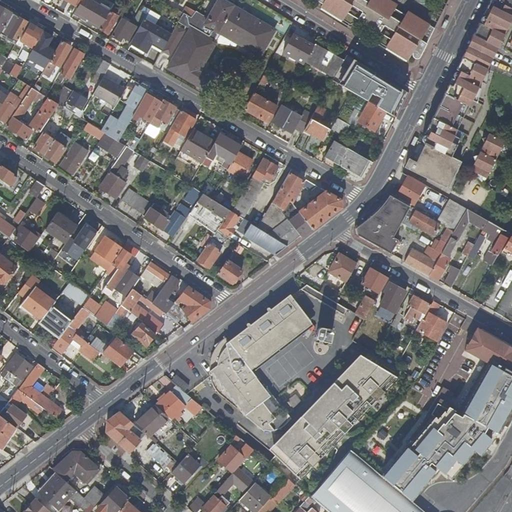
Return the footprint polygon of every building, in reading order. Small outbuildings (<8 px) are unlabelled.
[(90,0),(91,0),(90,0),(82,0),(79,5),(75,14),(81,17),(81,18),(100,29),(110,11),(91,0),(90,0)] [(218,0),(208,17),(197,11),(196,12),(192,17),(185,12),(179,21),(191,28),(169,68),(211,92),(219,79),(202,69),(217,42),(215,40),(220,32),(261,56),(276,30),(225,0),(218,0)] [(317,0),(322,3),(321,5),(351,23),(353,22),(355,22),(357,21),(359,21),(362,21),(363,21),(374,28),(376,30),(377,32),(378,34),(378,35),(378,37),(378,38),(378,40),(408,58),(412,52),(412,54),(412,56),(414,57),(416,58),(417,57),(419,57),(420,56),(421,55),(435,26),(409,10),(407,14),(403,21),(392,14),(396,7),(398,4),(391,0),(317,0)] [(480,22),(474,35),(498,47),(499,47),(511,20),(511,0),(490,0),(487,8),(490,10),(489,11),(489,13),(488,14),(487,14),(486,14),(485,15),(484,15),(483,16),(482,17),(482,18),(482,19),(482,20),(482,21),(482,22),(483,23),(480,22)] [(120,5),(115,3),(110,11),(100,29),(108,33),(118,16),(114,13),(117,8),(118,9),(120,5)] [(13,13),(0,5),(0,30),(3,32),(4,31),(13,13)] [(188,6),(185,12),(192,17),(196,12),(197,11),(188,6)] [(403,21),(407,14),(396,7),(392,14),(403,21)] [(135,19),(142,23),(146,16),(147,14),(140,11),(135,19)] [(8,35),(18,41),(29,22),(13,13),(4,31),(9,34),(8,35)] [(173,32),(146,16),(142,23),(130,43),(146,53),(153,42),(163,48),(173,32)] [(136,27),(123,19),(113,36),(121,41),(124,37),(129,40),(136,27)] [(20,41),(34,48),(44,31),(31,23),(20,41)] [(177,25),(173,32),(163,48),(162,50),(170,55),(185,30),(177,25)] [(53,36),(44,31),(34,48),(28,58),(45,68),(55,51),(47,46),(53,36)] [(295,59),(305,64),(307,60),(315,46),(294,34),(289,44),(300,50),(295,59)] [(487,69),(492,58),(498,47),(474,35),(468,46),(463,58),(487,69)] [(72,47),(62,41),(51,60),(61,66),(72,47)] [(330,53),(315,45),(315,46),(307,60),(335,77),(339,69),(344,60),(330,52),(330,53)] [(61,73),(71,78),(84,54),(75,49),(61,73)] [(0,67),(2,69),(7,59),(8,58),(0,53),(0,67)] [(300,72),(274,58),(268,69),(294,83),(300,72)] [(424,143),(423,144),(426,145),(452,158),(464,132),(458,129),(471,103),(479,88),(481,82),(487,85),(491,71),(487,69),(463,58),(457,70),(460,72),(460,73),(458,72),(457,72),(456,72),(456,73),(455,74),(454,74),(454,75),(454,76),(454,77),(454,78),(455,79),(456,80),(455,82),(454,84),(453,85),(450,83),(428,128),(431,129),(430,132),(428,135),(427,134),(427,135),(426,135),(425,136),(424,137),(424,138),(424,139),(424,140),(424,141),(424,142),(424,143)] [(23,68),(7,59),(2,69),(17,78),(23,68)] [(104,77),(111,64),(104,60),(92,82),(99,86),(104,77)] [(370,79),(373,74),(366,70),(359,80),(339,69),(335,77),(333,80),(353,91),(363,97),(366,87),(370,79)] [(375,71),(373,74),(370,79),(366,87),(378,94),(377,97),(379,98),(376,105),(387,111),(397,117),(408,96),(406,90),(375,71)] [(71,78),(61,73),(60,72),(56,79),(61,82),(64,77),(69,80),(71,78)] [(271,78),(264,75),(257,88),(263,91),(271,78)] [(125,89),(104,77),(99,86),(94,93),(116,106),(119,99),(125,89)] [(139,89),(141,85),(131,79),(131,80),(136,83),(136,87),(139,89)] [(143,82),(141,85),(139,89),(136,87),(136,83),(131,80),(125,89),(119,99),(124,102),(128,100),(131,102),(123,116),(113,110),(102,130),(106,133),(118,140),(134,113),(147,90),(150,86),(143,82)] [(18,94),(24,99),(32,88),(28,85),(26,83),(18,94)] [(66,86),(56,102),(59,104),(64,107),(73,90),(66,86)] [(9,95),(0,88),(0,107),(6,99),(9,95)] [(32,125),(41,131),(59,104),(56,102),(47,96),(34,88),(32,88),(24,99),(12,117),(13,118),(8,126),(27,140),(33,131),(26,126),(28,123),(21,119),(35,98),(39,101),(41,97),(47,101),(32,125)] [(479,88),(471,103),(477,106),(482,89),(479,88)] [(24,99),(18,94),(12,90),(9,95),(6,99),(7,100),(0,110),(0,116),(5,121),(6,119),(8,117),(11,119),(12,117),(24,99)] [(161,99),(147,90),(134,113),(138,116),(140,112),(145,112),(151,116),(161,99)] [(74,91),(64,107),(74,113),(81,117),(85,111),(82,109),(88,99),(74,91)] [(278,105),(255,92),(245,109),(269,122),(278,105)] [(162,120),(172,126),(181,111),(163,100),(150,122),(158,127),(162,120)] [(375,131),(387,111),(376,105),(370,101),(358,121),(375,131)] [(305,129),(325,140),(331,129),(324,125),(326,122),(322,119),(328,109),(319,105),(310,121),(305,129)] [(297,125),(305,130),(305,129),(310,121),(283,106),(274,122),(293,133),(297,125)] [(196,119),(181,111),(172,126),(164,140),(172,144),(178,133),(185,137),(196,119)] [(342,138),(351,128),(341,119),(332,128),(342,138)] [(216,141),(203,133),(194,128),(182,149),(204,161),(216,141)] [(203,133),(216,141),(217,139),(204,131),(203,133)] [(72,140),(61,132),(56,140),(45,155),(56,163),(72,140)] [(35,148),(45,155),(56,140),(45,133),(35,148)] [(242,145),(220,133),(217,139),(216,141),(204,161),(202,163),(208,167),(217,152),(226,158),(225,160),(231,163),(238,151),(242,145)] [(124,146),(106,134),(99,144),(117,156),(118,155),(119,156),(127,146),(125,144),(124,146)] [(136,134),(128,147),(132,149),(133,150),(141,137),(136,134)] [(474,163),(470,171),(471,171),(486,179),(504,142),(488,134),(486,137),(481,139),(483,144),(478,155),(472,157),(474,163)] [(368,159),(335,140),(326,157),(359,175),(368,159)] [(448,187),(460,162),(452,158),(426,145),(417,163),(409,159),(408,163),(406,167),(448,187)] [(120,166),(132,149),(128,147),(127,146),(114,165),(116,167),(118,164),(120,166)] [(84,158),(71,149),(60,165),(74,174),(84,158)] [(245,173),(250,165),(253,160),(238,151),(231,163),(228,168),(243,177),(245,173)] [(190,166),(195,161),(185,152),(180,157),(190,166)] [(143,171),(150,160),(141,155),(134,165),(143,171)] [(279,166),(264,157),(232,211),(240,216),(245,219),(266,183),(262,180),(265,176),(269,178),(272,174),(274,175),(279,166)] [(0,164),(0,202),(4,198),(0,195),(0,177),(11,185),(17,176),(0,164)] [(116,176),(111,172),(101,187),(116,198),(126,183),(122,180),(126,174),(120,170),(116,176)] [(306,181),(290,172),(258,227),(288,245),(301,235),(303,237),(343,207),(342,199),(327,190),(313,201),(299,211),(297,208),(288,216),(283,210),(290,200),(293,201),(304,183),(313,189),(318,185),(307,179),(306,181)] [(419,197),(426,186),(409,176),(397,195),(414,205),(418,197),(419,197)] [(29,193),(37,198),(45,186),(38,181),(29,193)] [(122,200),(143,215),(151,204),(129,189),(122,200)] [(198,221),(215,233),(217,230),(231,210),(211,198),(203,193),(198,201),(207,207),(198,221)] [(433,235),(440,224),(437,222),(389,195),(387,198),(385,201),(382,204),(381,206),(379,208),(375,212),(373,214),(370,217),(367,219),(364,221),(362,223),(356,227),(357,235),(391,254),(397,243),(400,245),(401,242),(399,241),(399,240),(392,237),(401,222),(416,230),(418,226),(433,235)] [(37,214),(45,203),(37,198),(29,209),(37,214)] [(450,200),(437,222),(440,224),(447,228),(454,232),(467,209),(450,200)] [(478,201),(472,212),(489,221),(494,224),(500,213),(478,201)] [(145,217),(174,237),(192,211),(187,207),(182,215),(175,211),(169,220),(165,217),(168,213),(162,208),(154,204),(145,217)] [(469,221),(484,229),(489,221),(472,212),(467,209),(454,232),(429,275),(438,280),(451,258),(448,257),(469,221)] [(14,220),(19,224),(26,213),(21,210),(14,220)] [(232,227),(240,216),(232,211),(231,210),(217,230),(229,237),(234,229),(232,227)] [(78,226),(58,212),(46,229),(66,243),(70,237),(78,226)] [(0,230),(9,238),(12,233),(16,229),(0,217),(0,214),(1,214),(0,213),(0,230)] [(33,223),(26,218),(23,222),(30,227),(33,223)] [(484,260),(492,265),(510,233),(494,224),(489,221),(484,229),(483,230),(490,234),(487,239),(493,243),(484,260)] [(33,234),(35,230),(30,227),(23,222),(21,225),(33,234)] [(98,231),(92,227),(86,223),(74,240),(70,237),(66,243),(62,249),(67,252),(69,248),(80,256),(86,248),(94,236),(98,231)] [(277,253),(288,245),(258,227),(252,223),(245,234),(277,253)] [(42,235),(35,230),(33,234),(21,225),(14,235),(12,233),(9,238),(30,252),(35,244),(42,235)] [(413,249),(405,262),(429,275),(454,232),(447,228),(440,241),(435,250),(432,248),(429,246),(424,255),(413,249)] [(0,244),(3,247),(9,238),(0,230),(0,244)] [(202,245),(205,248),(208,243),(213,236),(209,234),(202,245)] [(106,237),(105,237),(96,251),(112,262),(123,248),(106,236),(106,237)] [(484,238),(480,236),(476,243),(480,245),(484,238)] [(221,251),(208,243),(205,248),(197,259),(210,268),(221,251)] [(239,243),(235,250),(241,253),(245,247),(239,243)] [(472,259),(480,245),(476,243),(473,248),(468,257),(472,259)] [(51,256),(35,244),(30,252),(50,267),(59,253),(55,250),(51,256)] [(462,255),(468,258),(468,257),(473,248),(467,245),(462,255)] [(131,254),(123,249),(113,264),(118,268),(106,285),(113,289),(126,270),(130,265),(133,260),(129,257),(131,254)] [(17,268),(0,255),(0,254),(0,280),(4,284),(17,268)] [(329,272),(347,282),(357,264),(339,254),(329,272)] [(243,270),(228,260),(218,273),(233,283),(243,270)] [(168,274),(150,262),(141,275),(159,287),(168,274)] [(451,272),(444,284),(451,288),(461,271),(452,266),(449,271),(451,272)] [(388,278),(371,268),(362,283),(379,293),(388,278)] [(138,279),(126,270),(113,289),(109,295),(121,304),(132,288),(138,279)] [(180,281),(171,275),(158,295),(152,303),(167,314),(174,304),(167,299),(171,293),(174,295),(178,289),(175,287),(180,281)] [(352,278),(349,283),(348,285),(353,288),(357,281),(352,278)] [(72,281),(63,292),(82,305),(90,294),(72,281)] [(349,295),(353,288),(348,285),(349,283),(347,282),(342,290),(349,295)] [(397,307),(400,308),(401,308),(404,303),(400,301),(406,291),(389,282),(381,297),(383,298),(380,304),(394,312),(397,307)] [(342,313),(345,307),(337,302),(336,302),(320,292),(304,283),(299,287),(342,313)] [(325,285),(320,292),(336,302),(340,293),(325,285)] [(210,301),(188,286),(176,302),(178,304),(181,300),(189,305),(186,308),(184,306),(182,307),(193,322),(210,309),(210,301)] [(55,302),(35,287),(22,304),(42,319),(52,306),(55,302)] [(163,317),(167,314),(152,303),(144,297),(132,288),(121,304),(126,308),(158,333),(163,326),(134,304),(138,299),(163,317)] [(150,289),(144,297),(152,303),(158,295),(150,289)] [(309,320),(291,295),(272,309),(271,309),(270,309),(269,308),(268,309),(268,310),(268,311),(269,312),(252,325),(251,324),(250,324),(249,324),(248,324),(248,325),(248,326),(249,327),(229,342),(225,337),(213,346),(216,350),(212,353),(211,355),(211,356),(210,359),(210,360),(217,362),(216,365),(209,370),(209,372),(209,375),(210,378),(211,380),(212,383),(213,386),(215,388),(216,390),(218,392),(264,431),(266,430),(269,430),(272,431),(274,431),(283,424),(291,417),(272,393),(270,394),(249,366),(309,320)] [(340,297),(337,302),(345,307),(366,319),(376,301),(366,296),(357,311),(349,306),(351,304),(340,297)] [(415,318),(421,322),(430,306),(413,296),(408,306),(411,307),(405,317),(408,319),(407,321),(410,323),(411,321),(413,322),(415,318)] [(113,305),(106,300),(95,316),(107,325),(112,316),(107,313),(113,305)] [(429,314),(440,304),(433,300),(430,306),(421,322),(416,330),(427,336),(432,327),(441,332),(446,323),(429,314)] [(120,317),(126,308),(121,304),(115,313),(120,317)] [(72,321),(52,306),(42,319),(39,323),(59,338),(67,327),(72,321)] [(78,328),(90,312),(83,306),(72,321),(67,327),(85,340),(88,336),(78,328)] [(403,309),(401,308),(400,308),(394,320),(398,322),(402,315),(400,314),(403,309)] [(156,334),(142,322),(132,333),(146,345),(156,334)] [(333,332),(330,331),(330,328),(321,326),(320,326),(319,327),(318,327),(318,328),(316,335),(316,336),(316,337),(317,338),(318,339),(330,341),(333,332)] [(97,357),(101,352),(85,340),(67,327),(59,338),(53,346),(61,353),(73,338),(83,346),(97,357)] [(465,350),(469,352),(481,329),(478,327),(465,350)] [(469,352),(491,364),(489,366),(487,365),(463,409),(465,410),(463,413),(456,409),(457,408),(457,407),(456,409),(448,405),(449,403),(448,404),(440,400),(441,399),(441,398),(432,414),(414,436),(418,439),(409,449),(407,447),(382,476),(411,500),(425,482),(421,479),(424,475),(428,478),(436,468),(446,476),(458,461),(461,463),(473,448),(479,454),(491,439),(489,437),(483,433),(486,427),(493,431),(499,434),(507,421),(510,423),(511,420),(511,346),(507,344),(507,345),(500,342),(500,340),(481,329),(469,352)] [(117,339),(103,354),(120,367),(134,351),(117,339)] [(83,346),(81,349),(95,360),(97,357),(83,346)] [(1,374),(9,380),(25,360),(17,354),(1,374)] [(275,455),(290,440),(295,444),(297,441),(293,437),(308,421),(332,445),(344,433),(339,428),(333,435),(315,418),(321,413),(318,411),(323,406),(327,410),(331,407),(326,402),(355,373),(359,377),(362,374),(358,370),(368,359),(364,357),(272,452),(275,455)] [(321,413),(315,418),(333,435),(339,428),(344,433),(398,377),(368,359),(358,370),(362,374),(359,377),(355,373),(326,402),(331,407),(327,410),(323,406),(318,411),(321,413)] [(32,366),(25,360),(9,380),(16,386),(32,366)] [(30,386),(44,368),(38,363),(18,389),(42,407),(56,418),(62,410),(30,386)] [(189,385),(176,374),(172,379),(185,390),(189,385)] [(192,409),(197,402),(177,385),(155,404),(169,418),(171,419),(188,405),(192,409)] [(26,415),(17,408),(15,406),(21,398),(27,403),(28,405),(38,412),(42,407),(18,389),(8,401),(0,412),(0,415),(16,428),(26,415)] [(0,412),(8,401),(0,395),(0,412)] [(155,404),(134,423),(145,433),(149,436),(169,418),(155,404)] [(17,408),(26,415),(28,413),(18,405),(17,408)] [(129,451),(140,439),(127,428),(132,422),(121,411),(108,421),(107,431),(129,451)] [(0,447),(2,449),(16,428),(0,415),(0,447)] [(290,440),(275,455),(300,479),(332,445),(308,421),(293,437),(297,441),(295,444),(290,440)] [(127,428),(140,439),(145,433),(134,423),(132,422),(127,428)] [(489,437),(493,431),(486,427),(483,433),(489,437)] [(156,441),(147,451),(158,462),(150,470),(158,477),(175,459),(156,441)] [(219,459),(233,472),(253,449),(247,444),(239,452),(231,446),(219,459)] [(0,459),(9,453),(2,449),(0,447),(0,459)] [(350,449),(307,494),(328,511),(425,511),(414,503),(411,500),(382,476),(350,449)] [(73,451),(53,469),(57,472),(65,480),(72,471),(86,484),(94,476),(93,475),(100,468),(80,451),(73,451)] [(200,465),(188,454),(179,463),(171,472),(184,483),(200,465)] [(295,484),(300,479),(275,455),(269,462),(295,484)] [(56,478),(42,493),(59,508),(70,496),(88,511),(89,511),(95,506),(85,497),(78,492),(65,480),(57,472),(53,476),(56,478)] [(56,478),(53,476),(40,491),(42,493),(56,478)] [(222,495),(233,483),(227,478),(216,491),(222,495)] [(270,497),(269,498),(276,505),(295,484),(287,478),(284,482),(270,497)] [(240,499),(255,511),(257,511),(269,498),(270,497),(255,483),(240,499)] [(94,487),(85,497),(95,506),(104,496),(94,487)] [(129,498),(116,487),(97,509),(100,511),(117,511),(122,506),(128,500),(129,498)] [(222,495),(219,499),(214,495),(203,507),(208,511),(220,511),(221,511),(223,511),(228,508),(226,506),(230,502),(222,495)] [(199,497),(189,508),(193,511),(196,511),(205,503),(199,497)] [(50,511),(51,511),(36,498),(22,511),(50,511)] [(117,511),(141,511),(128,500),(122,506),(117,511)] [(311,508),(304,501),(300,506),(301,507),(296,511),(318,511),(320,511),(313,505),(311,508)]
